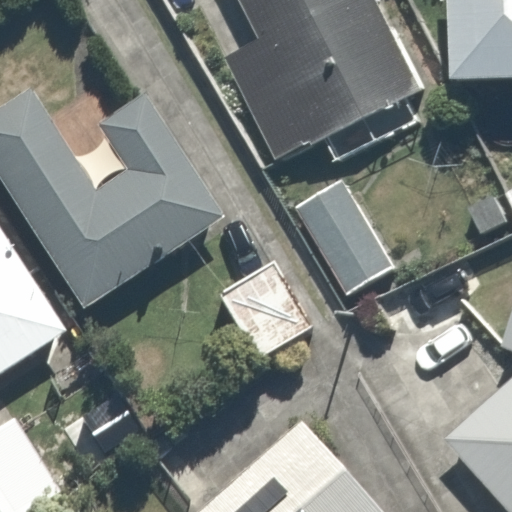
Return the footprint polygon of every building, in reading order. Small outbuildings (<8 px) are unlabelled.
[(256,0),(270,29),(224,51),(273,151),(429,74),(392,0),(256,0)] [(511,0),(449,0),(450,66),(511,65),(511,0)] [(36,82),(0,103),(0,182),(75,307),(227,215),(148,85),(94,118),(121,163),(94,179),(36,82)] [(341,172),(296,200),(345,281),(391,252),(341,172)] [(0,359),(58,319),(0,236),(0,359)] [(274,242),(209,288),(256,353),(321,307),(274,242)] [(511,301),(499,332),(511,337),(511,373),(454,438),(511,490),(511,301)] [(382,511),(291,412),(182,511),(382,511)]
